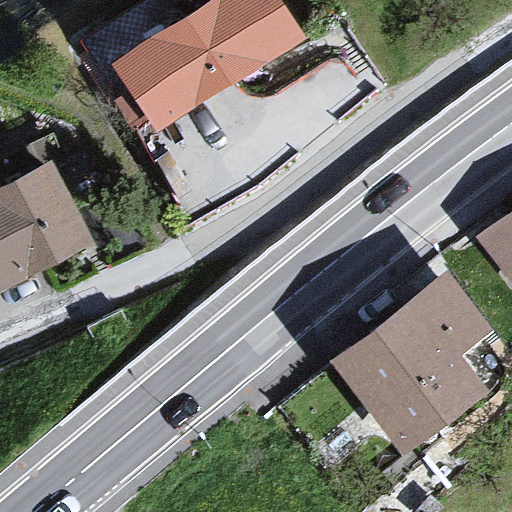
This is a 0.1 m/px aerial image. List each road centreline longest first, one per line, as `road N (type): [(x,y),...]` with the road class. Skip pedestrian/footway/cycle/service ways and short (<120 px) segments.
road 1 (secondary): [(35,511),(511,123)]
road 2 (residential): [(511,25),(173,258),(0,330)]
